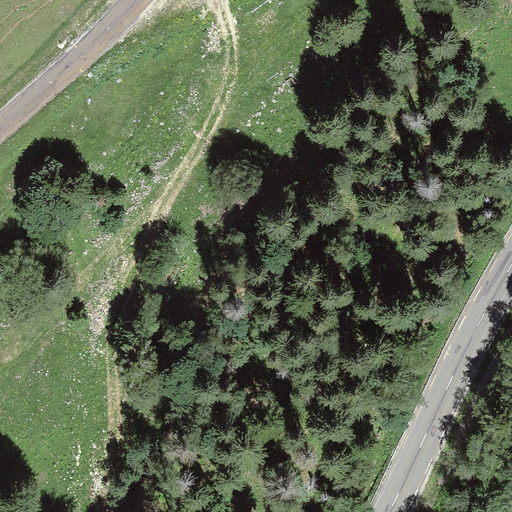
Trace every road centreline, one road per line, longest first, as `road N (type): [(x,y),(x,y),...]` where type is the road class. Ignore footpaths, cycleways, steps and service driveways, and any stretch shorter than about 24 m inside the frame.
road 1 (primary): [(388,511),(470,328),(511,258)]
road 2 (tertiary): [(136,0),(0,128)]
